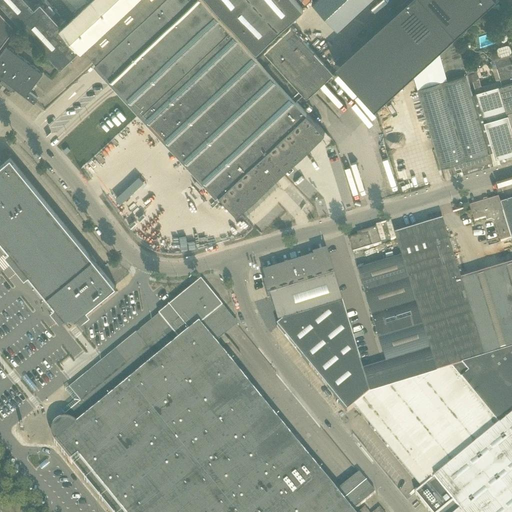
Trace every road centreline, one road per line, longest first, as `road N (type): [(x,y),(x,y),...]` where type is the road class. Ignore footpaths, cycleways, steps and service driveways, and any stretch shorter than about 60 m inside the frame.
road 1 (unclassified): [(402,511),(258,335),(230,258)]
road 2 (unclassified): [(230,258),(186,269),(147,265),(0,106)]
road 3 (unclassified): [(230,258),(511,172)]
